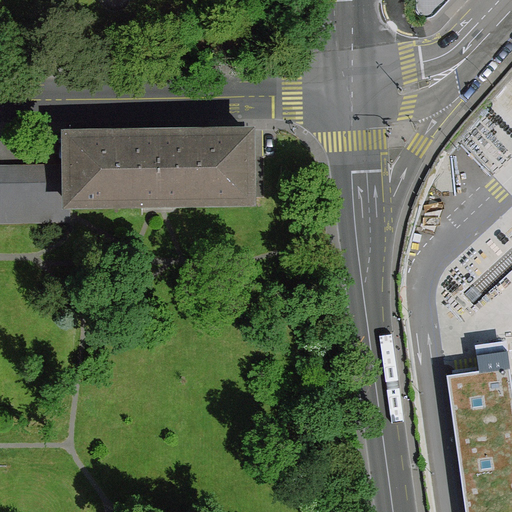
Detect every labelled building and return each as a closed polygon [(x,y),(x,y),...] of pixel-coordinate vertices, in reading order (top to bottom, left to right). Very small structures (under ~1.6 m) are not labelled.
[(415,0),(416,4),(417,12),(420,15),(425,18),(432,18),(437,14),(450,0),(415,0)] [(251,135),(160,136),(160,204),(253,202),(251,135)] [(70,168),(71,205),(160,204),(160,136),(69,137),(70,168)] [(70,168),(0,168),(0,223),(71,222),(71,205),(70,168)] [(511,511),(511,377),(507,341),(476,346),(480,371),(448,375),(466,511),(511,511)]
